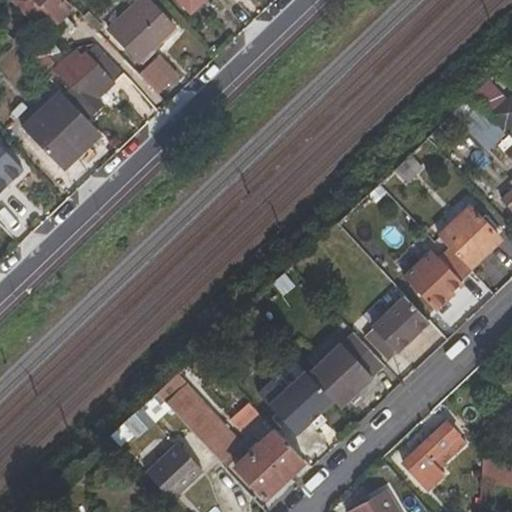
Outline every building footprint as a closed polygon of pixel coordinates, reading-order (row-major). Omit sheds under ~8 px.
[(12,0),(10,3),(25,19),(29,15),(46,33),(55,24),(64,35),(73,26),(65,16),(71,10),(62,0),(12,0)] [(175,0),(189,14),(203,0),(175,0)] [(130,9),(108,31),(137,60),(171,27),(149,4),(135,15),(130,9)] [(23,32),(10,41),(26,60),(45,56),(59,53),(44,37),(37,42),(29,39),(23,32)] [(121,73),(96,45),(72,50),(56,69),(45,56),(26,60),(60,93),(85,118),(101,103),(95,98),(121,73)] [(157,57),(138,75),(155,93),(174,75),(157,57)] [(478,105),(458,125),(487,152),(511,125),(511,100),(487,77),(468,96),(478,105)] [(60,93),(23,130),(60,170),(98,131),(85,118),(60,93)] [(496,144),(511,161),(511,137),(508,133),(496,144)] [(0,144),(0,182),(19,164),(0,144)] [(405,183),(422,167),(410,153),(393,169),(405,183)] [(476,176),(468,183),(491,206),(498,200),(476,176)] [(511,176),(505,183),(511,190),(501,200),(511,212),(511,211),(511,176)] [(470,206),(438,236),(469,267),(501,238),(470,206)] [(392,264),(367,238),(358,247),(383,272),(392,264)] [(446,288),(449,292),(470,271),(469,267),(447,248),(438,257),(430,250),(403,277),(429,303),(446,288)] [(434,308),(450,293),(449,292),(446,288),(429,303),(434,308)] [(364,336),(387,360),(428,321),(405,297),(364,336)] [(339,407),(383,365),(352,332),(308,375),(311,377),(339,407)] [(258,393),(296,435),(332,400),(311,377),(308,375),(305,371),(283,391),(273,379),(258,393)] [(511,373),(504,372),(501,388),(511,390),(511,373)] [(186,383),(177,390),(169,381),(156,393),(225,466),(234,457),(230,452),(241,442),(186,383)] [(466,442),(446,420),(402,462),(429,491),(445,475),(440,467),(466,442)] [(264,499),(304,461),(274,429),(234,467),(264,499)] [(177,444),(145,474),(170,500),(202,471),(177,444)] [(483,474),(510,479),(511,469),(511,462),(485,457),(483,474)] [(396,511),(385,493),(351,511),(396,511)]
